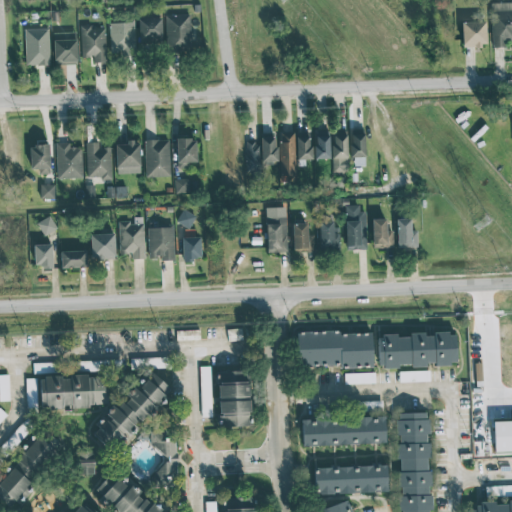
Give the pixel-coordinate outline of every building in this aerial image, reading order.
[(511,2),(490,3),(492,47),(505,47),(505,40),(511,40),(511,2)] [(165,15),(166,52),(193,51),(193,41),(190,41),(189,14),(165,15)] [(139,44),(162,43),(160,17),(138,18),(139,44)] [(486,46),(485,21),(461,22),(462,47),(486,46)] [(109,52),(134,53),(135,22),(110,22),(109,52)] [(81,58),(92,58),(93,63),(105,62),(104,25),(80,26),(81,58)] [(24,28),(25,66),(49,65),(48,28),(24,28)] [(76,64),(75,32),(53,33),(53,65),(76,64)] [(364,128),(349,129),(350,158),(353,158),(353,166),(365,166),(364,128)] [(347,172),(346,130),(331,131),(333,172),(347,172)] [(312,159),(311,131),(295,132),(297,160),(312,159)] [(280,182),(295,182),(294,132),(279,133),(280,182)] [(314,159),(329,159),(329,132),(314,132),(314,159)] [(260,162),(276,162),(275,133),(260,133),(260,162)] [(177,169),(189,168),(189,163),(196,162),(195,137),(176,138),(177,169)] [(145,177),(169,176),(168,140),(144,140),(145,177)] [(245,172),(259,171),(259,140),(245,140),(245,172)] [(98,142),(85,143),(86,179),(111,178),(110,147),(98,148),(98,142)] [(140,173),(138,142),(114,143),(116,174),(140,173)] [(81,178),(81,147),(70,147),(69,143),(55,143),(56,179),(81,178)] [(50,174),(48,145),(29,146),(30,174),(50,174)] [(173,180),(175,194),(189,192),(188,178),(173,180)] [(54,198),(54,184),(39,185),(40,199),(54,198)] [(84,199),(94,199),(94,185),(85,185),(84,199)] [(365,248),(364,212),(358,212),(358,205),(344,205),(345,249),(365,248)] [(265,208),(266,253),(286,252),(285,207),(265,208)] [(195,216),(182,209),(175,222),(188,229),(195,216)] [(36,222),(43,236),(56,229),(49,215),(36,222)] [(410,231),(410,218),(395,219),(396,247),(417,246),(416,230),(410,231)] [(372,248),(390,247),(389,219),(371,219),(372,248)] [(333,221),(319,221),(318,246),(332,247),(333,221)] [(130,259),(144,259),(143,222),(118,223),(119,251),(130,251),(130,259)] [(307,223),(292,224),(292,253),(313,252),(313,234),(307,234),(307,223)] [(173,261),(174,226),(148,225),(147,256),(160,256),(159,261),(173,261)] [(114,258),(113,233),(90,234),(90,259),(114,258)] [(181,238),(182,260),(201,259),(199,237),(181,238)] [(34,266),(52,266),(51,244),(33,245),(34,266)] [(60,251),(60,268),(86,268),(85,251),(60,251)] [(372,367),(371,331),(296,333),(297,366),(341,365),(341,368),(372,367)] [(425,366),(425,365),(456,364),(455,332),(432,333),(409,334),(409,335),(376,336),(377,367),(425,366)] [(33,373),(52,373),(52,363),(32,363),(33,373)] [(199,367),(201,417),(211,416),(209,366),(199,367)] [(250,426),(248,370),(218,372),(220,427),(250,426)] [(398,372),(399,382),(429,381),(429,370),(398,372)] [(344,384),(374,383),(374,372),(344,373),(344,384)] [(171,390),(152,373),(138,387),(126,392),(129,400),(113,407),(101,420),(94,422),(97,429),(92,434),(107,447),(122,441),(143,418),(147,416),(171,390)] [(8,375),(0,374),(0,401),(9,401),(8,375)] [(40,410),(62,409),(62,405),(71,404),(71,406),(104,405),(103,375),(39,377),(40,410)] [(36,378),(25,379),(26,410),(36,409),(36,378)] [(381,401),(360,402),(360,410),(381,410),(381,401)] [(396,413),(397,460),(398,460),(399,511),(430,511),(429,471),(428,471),(427,412),(396,413)] [(11,451),(33,424),(25,417),(3,445),(11,451)] [(301,446),(351,444),(385,443),(384,417),(300,419),(301,446)] [(178,476),(173,430),(149,432),(151,455),(155,454),(158,485),(166,485),(165,477),(178,476)] [(11,463),(27,480),(55,454),(40,437),(11,463)] [(313,468),(314,495),(336,494),(356,493),(387,492),(386,465),(313,468)] [(0,483),(5,487),(0,495),(0,500),(9,506),(13,500),(17,503),(31,482),(10,467),(0,482),(0,483)] [(157,511),(160,508),(138,497),(141,490),(106,473),(97,492),(103,495),(99,503),(114,510),(112,511),(157,511)] [(223,511),(253,511),(253,497),(223,498),(223,511)] [(322,511),(351,511),(346,500),(321,510),(322,511)] [(205,502),(205,511),(215,511),(216,502),(205,502)] [(511,511),(511,502),(474,503),(474,511),(467,511),(511,511)]
